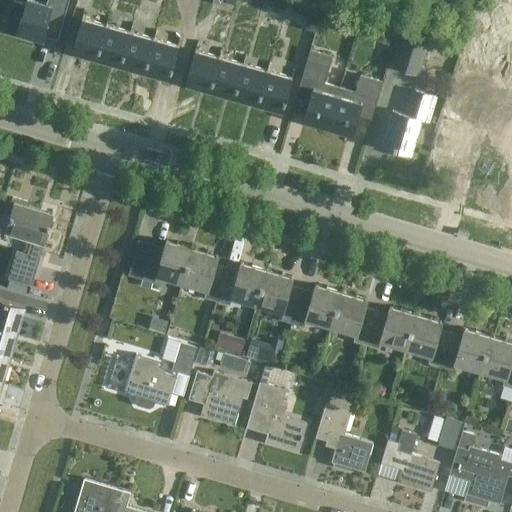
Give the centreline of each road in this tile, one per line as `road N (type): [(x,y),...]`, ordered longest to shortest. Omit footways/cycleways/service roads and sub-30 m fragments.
road 1 (secondary): [(511,268),(114,149)]
road 2 (residential): [(334,511),(31,421)]
road 3 (residential): [(31,421),(114,149)]
